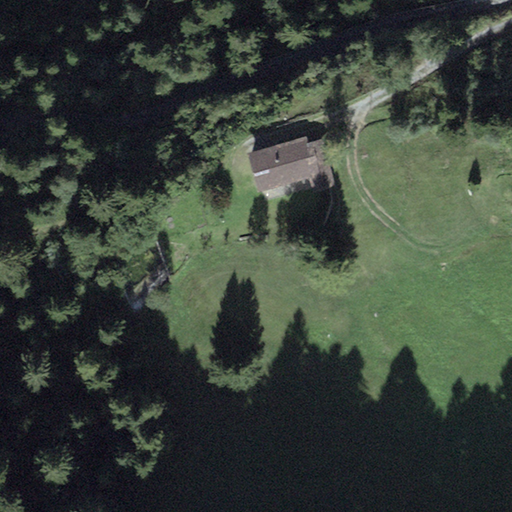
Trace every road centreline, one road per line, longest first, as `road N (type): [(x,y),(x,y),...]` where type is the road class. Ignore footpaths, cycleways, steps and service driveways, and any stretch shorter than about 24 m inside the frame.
road 1 (track): [(493,0),(193,89),(158,113),(0,124)]
road 2 (track): [(511,25),(365,108),(315,122)]
